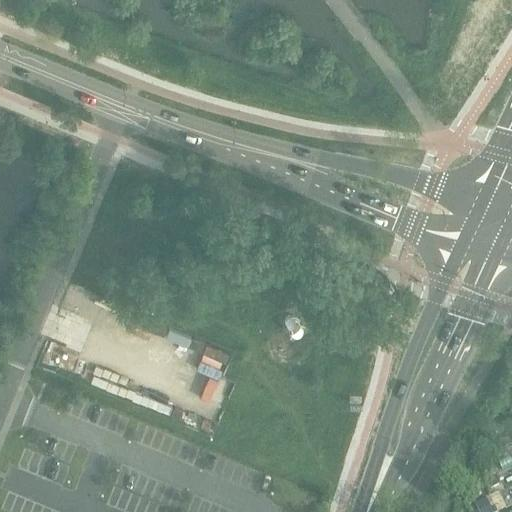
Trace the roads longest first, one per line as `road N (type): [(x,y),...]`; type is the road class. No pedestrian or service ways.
road 1 (residential): [(125,109),(0,407)]
road 2 (secondary): [(375,511),(508,253)]
road 3 (secondary): [(455,242),(362,511)]
road 4 (tertiary): [(473,200),(283,163)]
road 5 (tertiary): [(283,163),(455,242)]
road 6 (tertiary): [(283,163),(125,109)]
road 7 (tertiary): [(125,109),(0,58)]
